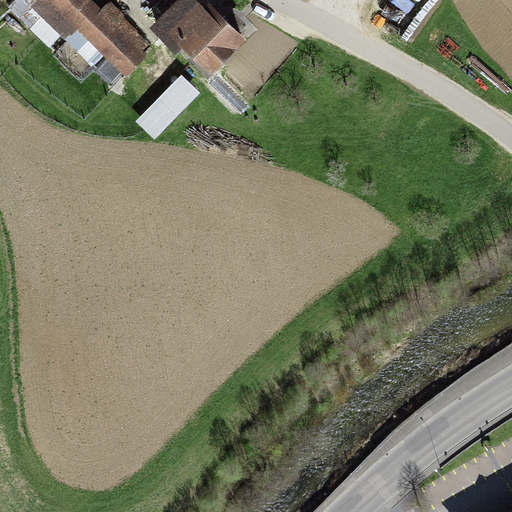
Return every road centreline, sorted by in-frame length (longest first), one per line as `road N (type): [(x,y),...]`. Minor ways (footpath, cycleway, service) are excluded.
road 1 (track): [(511,138),(416,73),(326,26),(345,0)]
road 2 (primary): [(350,511),(453,423),(511,385)]
